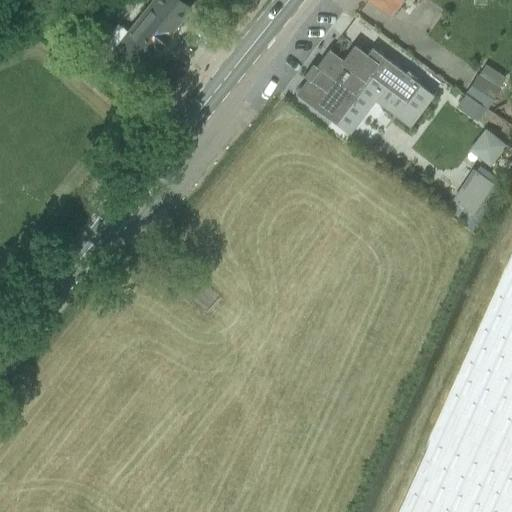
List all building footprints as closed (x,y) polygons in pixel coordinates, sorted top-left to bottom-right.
[(164,41),(190,8),(179,0),(153,0),(138,20),(127,33),(117,26),(102,45),(138,73),(164,41)] [(122,0),(117,0),(109,11),(122,21),(132,7),(122,0)] [(369,0),(390,17),(403,0),(369,0)] [(329,53),(298,94),(334,121),(365,80),(329,53)] [(477,74),(464,95),(486,109),(499,88),(477,74)] [(471,119),(480,105),(464,95),(455,108),(471,119)] [(490,166),(503,148),(493,141),(497,137),(484,128),(468,149),(490,166)] [(472,169),(452,199),(476,216),(496,185),(472,169)] [(511,511),(511,255),(396,511),(511,511)]
